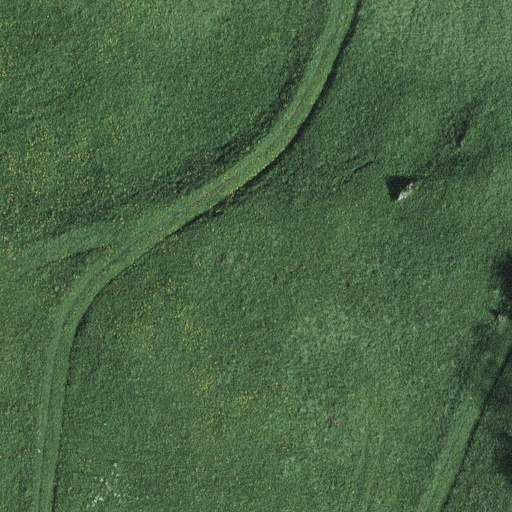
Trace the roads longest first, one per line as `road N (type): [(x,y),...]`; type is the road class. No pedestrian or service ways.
road 1 (track): [(45,511),(61,352),(74,308),(100,277),(261,166),(306,95),(343,0)]
road 2 (track): [(433,511),(511,336)]
